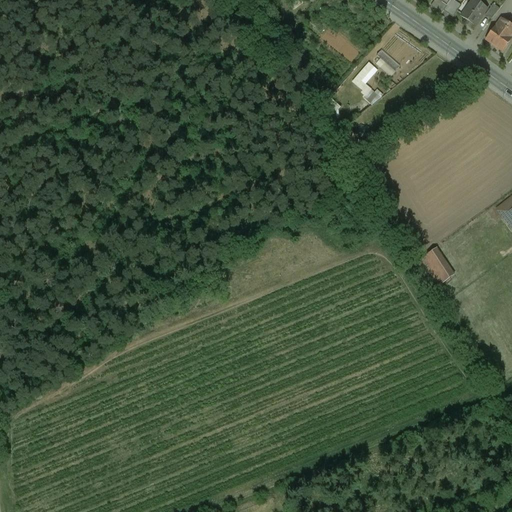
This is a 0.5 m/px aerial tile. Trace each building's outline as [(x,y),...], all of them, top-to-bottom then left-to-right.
[(456,3),(452,0),(449,0),(442,10),(448,14),(456,3)] [(487,9),(475,0),(471,0),(460,16),(474,26),(483,15),(487,9)] [(487,9),(483,15),(490,20),(499,8),(492,3),(487,9)] [(511,38),(511,26),(500,18),(485,40),(502,53),(511,38)] [(391,77),(403,63),(387,50),(375,63),(391,77)] [(369,87),(379,75),(372,69),(374,67),(369,62),(350,83),(370,100),(376,93),(369,87)] [(322,100),(319,121),(337,123),(339,102),(322,100)] [(511,196),(495,210),(511,230),(511,196)] [(436,249),(418,261),(436,287),(454,275),(436,249)]
